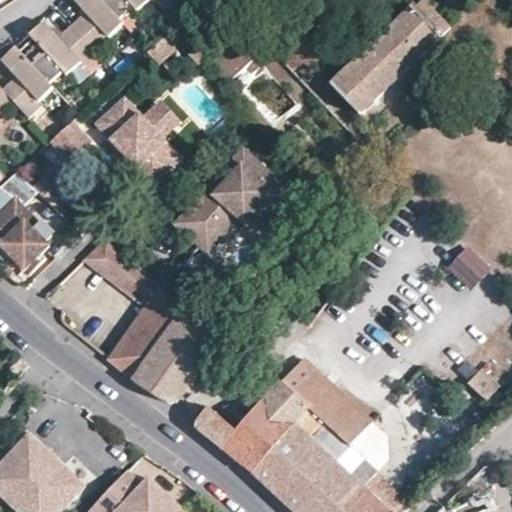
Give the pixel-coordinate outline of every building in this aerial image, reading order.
[(141,6),(147,0),(81,0),(90,9),(112,33),(127,19),(124,16),(138,3),(141,6)] [(181,0),(161,0),(170,10),(181,0)] [(448,25),(424,0),(416,0),(333,84),(360,112),(448,25)] [(112,33),(90,9),(83,15),(75,22),(100,50),(115,36),(112,33)] [(239,11),(228,21),(241,35),(252,25),(239,11)] [(84,59),(62,34),(46,19),(33,31),(36,34),(23,46),(19,43),(4,57),(20,73),(41,97),(55,84),(53,81),(66,69),(69,71),(84,59)] [(241,35),(228,21),(204,43),(216,57),(241,35)] [(87,62),(100,50),(75,22),(62,34),(84,59),(87,62)] [(169,37),(149,49),(157,62),(177,50),(169,37)] [(206,66),(216,57),(204,43),(193,52),(206,66)] [(44,101),(41,97),(20,73),(6,86),(15,97),(30,114),(44,101)] [(15,97),(6,86),(0,79),(0,108),(1,109),(15,97)] [(181,157),(125,96),(96,122),(152,183),(181,157)] [(93,141),(73,119),(51,140),(70,161),(93,141)] [(80,182),(45,145),(17,171),(40,192),(55,205),(80,182)] [(229,178),(252,153),(245,146),(222,171),(229,178)] [(235,211),(246,199),(258,209),(271,221),(297,193),(252,153),(229,178),(222,171),(176,222),(209,252),(241,217),(235,211)] [(47,240),(28,219),(34,213),(26,204),(40,192),(17,171),(4,183),(18,197),(0,213),(0,233),(5,239),(1,242),(25,268),(51,244),(47,240)] [(246,222),(258,209),(246,199),(235,211),(241,217),(246,222)] [(54,234),(34,213),(28,219),(47,240),(54,234)] [(107,235),(86,256),(149,310),(110,359),(160,400),(172,402),(177,399),(182,394),(228,332),(224,329),(107,235)] [(475,290),(491,262),(461,246),(445,274),(475,290)] [(231,273),(214,257),(206,266),(223,282),(231,273)] [(223,282),(206,266),(198,276),(215,291),(223,282)] [(334,459),(310,436),(326,421),(349,444),(372,420),(305,357),(266,396),(263,395),(232,425),(207,406),(196,417),(196,429),(251,471),(263,481),(294,511),(401,511),(408,505),(374,472),(361,485),(334,459)] [(484,401),(499,387),(482,369),(467,383),(484,401)] [(372,420),(349,444),(374,472),(387,458),(387,435),(372,420)] [(326,421),(310,436),(334,459),(349,444),(326,421)] [(21,451),(35,436),(31,432),(16,447),(21,451)] [(83,481),(59,458),(61,456),(50,446),(48,448),(35,436),(21,451),(5,467),(0,472),(0,491),(21,511),(52,511),(67,497),(83,481)] [(349,444),(334,459),(361,485),(374,472),(349,444)] [(5,467),(21,451),(16,447),(1,462),(5,467)] [(181,507),(162,490),(160,493),(146,480),(142,484),(127,470),(90,510),(92,511),(176,511),(181,508),(181,507)] [(162,490),(148,477),(146,480),(160,493),(162,490)] [(72,501),(87,485),(83,481),(67,497),(72,501)] [(61,511),(72,501),(67,497),(52,511),(61,511)] [(482,511),(492,508),(488,498),(456,511),(442,511),(441,508),(436,511),(482,511)]
